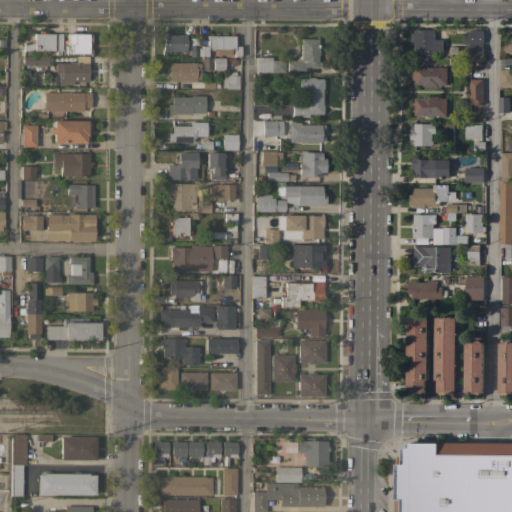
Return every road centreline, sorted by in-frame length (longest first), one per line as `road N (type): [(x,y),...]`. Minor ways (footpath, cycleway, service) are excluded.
road 1 (tertiary): [(125,409),(130,0)]
road 2 (residential): [(373,10),(0,7)]
road 3 (secondary): [(373,0),(370,325)]
road 4 (tertiary): [(369,420),(144,416),(125,409)]
road 5 (tertiary): [(511,421),(369,420)]
road 6 (residential): [(511,11),(373,10)]
